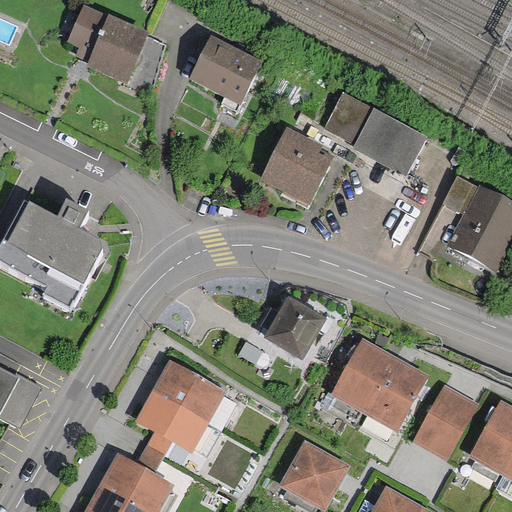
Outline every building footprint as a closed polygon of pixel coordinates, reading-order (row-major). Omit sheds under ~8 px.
[(121,81),(140,36),(75,9),(61,43),(75,48),(70,60),(121,81)] [(234,103),(253,65),(205,42),(187,80),(234,103)] [(402,174),(420,142),(335,95),(317,127),(402,174)] [(255,187),(305,209),(324,166),(307,158),(312,146),(280,132),(255,187)] [(456,215),(470,188),(452,179),(438,206),(456,215)] [(440,246),(488,270),(511,222),(511,209),(470,188),(456,215),(440,246)] [(42,298),(70,313),(100,256),(76,243),(85,226),(64,215),(55,231),(23,214),(0,257),(0,266),(46,291),(42,298)] [(299,350),(321,310),(282,289),(260,329),(299,350)] [(391,429),(420,376),(405,369),(382,356),(354,341),(325,393),(391,429)] [(149,395),(203,424),(219,395),(164,365),(149,395)] [(0,417),(16,426),(36,389),(0,369),(0,417)] [(408,441),(443,459),(472,404),(437,386),(408,441)] [(187,454),(203,424),(149,395),(133,425),(152,435),(170,445),(187,454)] [(511,484),(511,416),(492,406),(464,459),(511,484)] [(134,469),(152,478),(170,445),(152,435),(134,469)] [(276,487),(320,511),(337,483),(345,469),(300,445),(276,487)] [(98,488),(143,511),(154,511),(168,487),(152,478),(134,469),(114,458),(98,488)] [(143,511),(98,488),(84,511),(143,511)] [(367,511),(418,511),(380,491),(367,511)]
